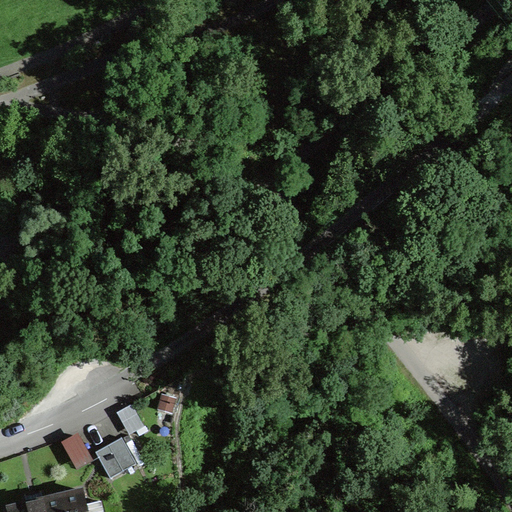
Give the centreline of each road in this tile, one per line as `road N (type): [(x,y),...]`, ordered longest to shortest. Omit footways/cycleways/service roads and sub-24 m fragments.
road 1 (residential): [(492,0),(260,181),(368,299),(511,484)]
road 2 (residential): [(0,442),(87,411),(227,309),(511,69)]
road 3 (track): [(8,101),(129,50),(239,19),(271,0)]
